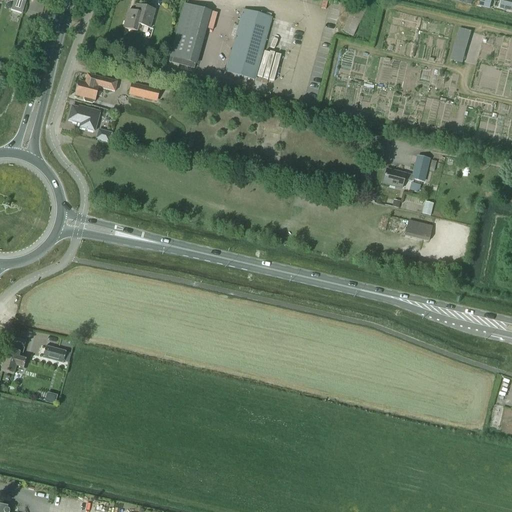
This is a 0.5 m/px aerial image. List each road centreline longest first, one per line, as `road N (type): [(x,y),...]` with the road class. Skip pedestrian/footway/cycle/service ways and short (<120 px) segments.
road 1 (primary): [(511,329),(78,225)]
road 2 (unclassified): [(78,225),(83,193),(49,126),(94,0)]
road 3 (primary): [(22,154),(67,0)]
